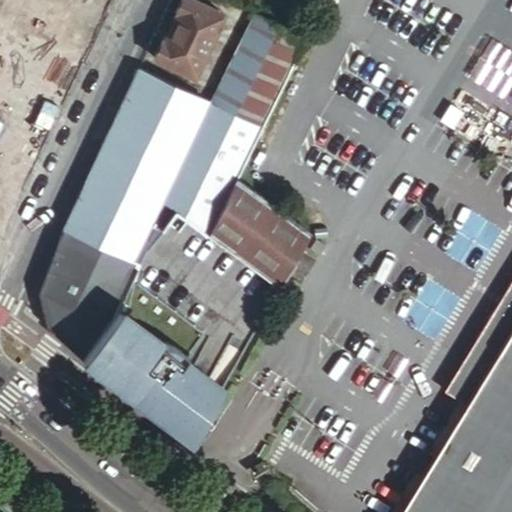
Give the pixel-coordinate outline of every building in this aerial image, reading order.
[(219,14),(189,0),(181,0),(174,14),(177,16),(168,33),(166,32),(153,60),(194,79),(215,34),(210,31),(219,14)] [(211,104),(261,127),(306,37),(254,14),(211,104)] [(118,110),(60,233),(39,289),(39,292),(41,307),(42,311),(45,324),(45,325),(47,327),(82,357),(112,318),(113,316),(114,314),(117,309),(117,308),(146,257),(144,255),(176,212),(208,235),(236,178),(261,127),(211,104),(137,70),(118,110)] [(208,235),(279,287),(309,233),(236,178),(208,235)] [(193,365),(222,387),(279,287),(208,235),(176,212),(144,255),(146,257),(117,308),(117,309),(159,340),(166,342),(169,343),(175,346),(180,350),(185,354),(189,359),(193,365)] [(511,511),(511,284),(477,342),(498,355),(457,421),(401,511),(511,511)] [(112,318),(82,357),(139,400),(142,396),(195,436),(222,387),(193,365),(189,359),(185,354),(180,350),(175,346),(169,343),(166,342),(159,340),(117,309),(114,314),(113,316),(112,318)] [(498,355),(477,342),(452,382),(436,408),(447,415),(457,421),(498,355)] [(142,396),(139,400),(193,440),(195,436),(142,396)]
